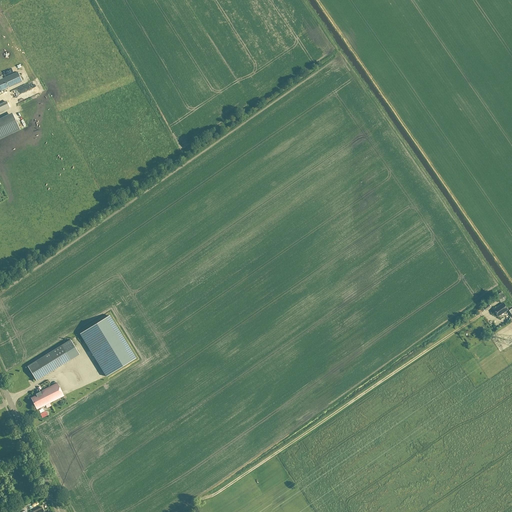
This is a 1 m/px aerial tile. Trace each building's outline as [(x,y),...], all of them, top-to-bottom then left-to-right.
[(0,91),(22,82),(18,72),(3,79),(1,76),(0,76),(0,91)] [(504,294),(498,298),(501,303),(507,299),(504,294)] [(508,310),(503,303),(493,310),(498,317),(508,310)] [(80,334),(106,377),(135,359),(109,316),(80,334)] [(53,370),(45,356),(27,366),(36,381),(53,370)] [(64,396),(61,390),(57,383),(36,394),(36,396),(31,398),(37,410),(64,396)] [(46,409),(40,412),(43,419),(49,416),(46,409)]
